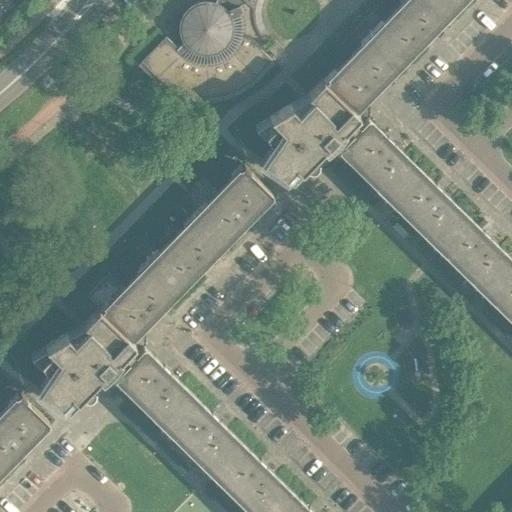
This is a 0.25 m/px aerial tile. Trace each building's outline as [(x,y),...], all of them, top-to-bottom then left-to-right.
[(252,8),(243,0),(220,0),(216,4),(214,3),(211,2),(209,2),(206,1),(201,1),(199,2),(196,3),(193,4),(190,6),(188,8),(186,10),(185,11),(184,13),(183,15),(182,17),(181,19),(181,21),(180,22),(180,24),(180,27),(180,29),(180,31),(181,33),(182,36),(183,38),(184,40),(177,47),(165,35),(140,61),(157,78),(160,80),(161,82),(165,84),(169,87),(172,89),(177,91),(179,92),(184,94),(189,95),(193,96),(197,97),(200,97),(206,97),(210,97),(215,97),(221,95),(226,94),(231,92),(234,91),(237,89),(242,86),(247,83),(251,80),(271,59),(259,47),(270,37),(264,29),(262,21),(260,12),(252,13),(252,8)] [(243,0),(252,8),(252,13),(260,12),(261,4),(262,0),(243,0)] [(427,34),(447,14),(433,0),(403,0),(382,22),(384,24),(374,34),(401,61),(421,40),(424,43),(430,36),(427,34)] [(433,0),(447,14),(460,0),(433,0)] [(381,81),(401,61),(374,34),(363,45),(362,43),(335,70),(337,72),(327,81),(326,79),(325,80),(323,81),(329,87),(330,86),(356,112),(357,111),(354,108),(366,97),(375,87),(377,90),(383,83),(381,81)] [(275,55),(283,48),(274,38),(266,46),(275,55)] [(341,145),(351,154),(353,157),(380,129),(367,116),(369,114),(369,100),(366,97),(354,108),(357,111),(356,112),(330,86),(329,87),(323,81),(325,80),(322,78),(306,93),(310,97),(297,110),(291,104),(290,102),(268,115),(269,116),(270,116),(274,121),(265,131),(265,130),(264,131),(272,145),(262,157),(261,158),(290,179),(302,167),(311,174),(318,166),(319,167),(339,147),(341,145)] [(378,181),(389,192),(416,164),(380,129),(353,157),(351,154),(349,156),(377,183),(378,181)] [(207,204),(197,215),(224,241),(244,221),(246,224),(253,217),(250,214),(272,193),(248,170),(249,169),(243,163),(241,165),(243,167),(233,177),(232,176),(205,203),(207,204)] [(463,211),(416,164),(389,192),(399,202),(398,203),(424,229),(426,228),(437,238),(463,211)] [(511,258),(483,231),(463,211),(437,238),(447,248),(445,250),(473,277),(475,276),(486,286),(511,258)] [(160,252),(150,262),(177,289),(197,269),(200,271),(206,265),(203,263),(224,241),(197,215),(187,225),(185,223),(159,250),(160,252)] [(511,258),(486,286),(496,297),(495,298),(511,315),(511,258)] [(157,310),(177,289),(150,262),(140,273),(138,271),(126,284),(112,298),(113,300),(103,310),(101,308),(101,309),(99,310),(105,316),(106,315),(132,340),(133,339),(130,337),(142,326),(150,317),(153,319),(159,313),(157,310)] [(117,373),(127,382),(128,384),(155,357),(143,345),(145,343),(145,329),(142,326),(130,337),(133,339),(132,340),(106,315),(105,316),(99,310),(101,309),(97,306),(82,322),(86,325),(73,339),(67,333),(67,332),(66,331),(45,344),(45,345),(46,345),(50,350),(41,359),(41,358),(39,359),(48,373),(39,386),(38,386),(37,387),(67,407),(79,395),(87,403),(95,395),(117,373)] [(154,409),(164,419),(191,392),(155,357),(128,384),(127,382),(125,384),(153,411),(154,409)] [(0,469),(21,449),(23,451),(30,445),(27,442),(48,421),(25,398),(25,397),(20,391),(17,394),(19,395),(10,405),(8,403),(0,411),(0,469)] [(239,439),(191,392),(164,419),(175,430),(173,431),(200,458),(202,456),(212,466),(239,439)] [(262,511),(287,487),(259,459),(239,439),(212,466),(223,477),(221,478),(249,505),(250,504),(258,511),(262,511)] [(313,511),(287,487),(262,511),(313,511)]
